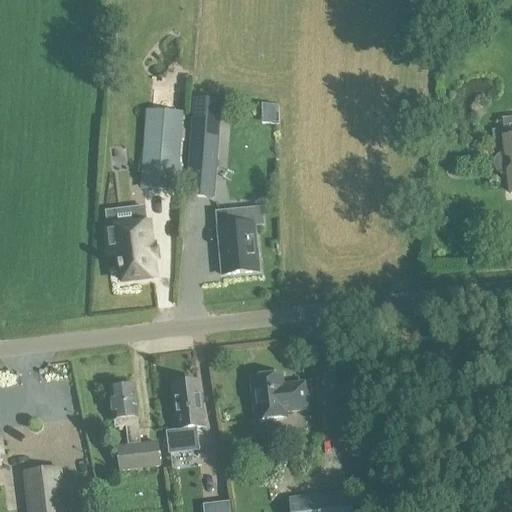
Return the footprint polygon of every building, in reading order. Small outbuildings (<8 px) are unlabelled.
[(148,113),(143,192),(178,194),(183,115),(180,115),(181,102),(155,100),(154,113),(148,113)] [(263,127),(279,126),(280,126),(280,109),(263,107),(263,127)] [(195,118),(189,198),(214,200),(220,120),(195,118)] [(511,120),(502,122),(505,141),(507,156),(503,156),(499,159),(496,162),(494,166),(495,171),(498,175),(501,177),(506,177),(509,177),(511,196),(511,120)] [(223,278),(259,275),(255,227),(233,229),(231,215),(218,216),(220,230),(219,230),(223,278)] [(148,227),(108,232),(111,254),(120,253),(121,268),(120,268),(120,273),(122,273),(124,285),(155,281),(153,263),(158,262),(158,261),(157,261),(155,248),(156,248),(156,246),(151,247),(148,227)] [(283,378),(269,379),(267,377),(258,378),(256,381),(252,381),(257,424),(287,420),(287,415),(308,412),(305,386),(284,388),(283,378)] [(174,386),(178,416),(180,432),(182,432),(182,434),(168,436),(170,455),(202,452),(199,430),(206,430),(202,396),(200,396),(199,383),(187,384),(186,383),(180,384),(179,385),(174,386)] [(139,419),(140,419),(136,388),(110,391),(114,422),(115,430),(126,429),(129,448),(118,449),(121,473),(160,468),(158,444),(142,446),(139,419)] [(55,495),(31,498),(32,511),(64,511),(59,471),(52,472),(55,495)] [(351,511),(349,494),(291,501),(292,511),(351,511)]
